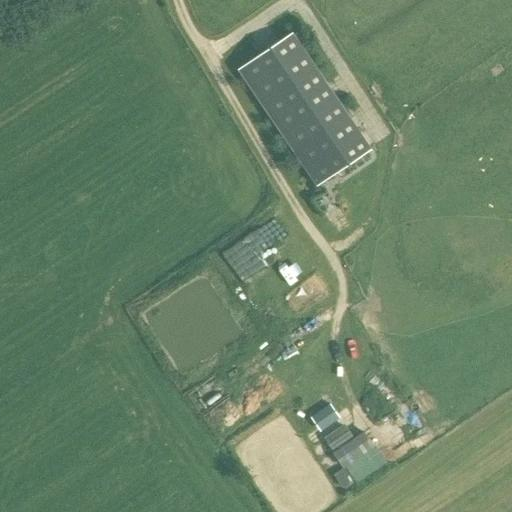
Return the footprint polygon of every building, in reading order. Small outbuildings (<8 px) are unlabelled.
[(371,151),(292,35),(238,71),(317,187),(371,151)] [(311,418),(321,432),(340,418),(331,404),(311,418)] [(354,437),(347,427),(327,441),(332,449),(334,451),(354,437)] [(333,452),(343,468),(375,445),(364,431),(333,452)] [(357,483),(387,463),(375,445),(332,475),(343,491),(355,482),(357,483)]
